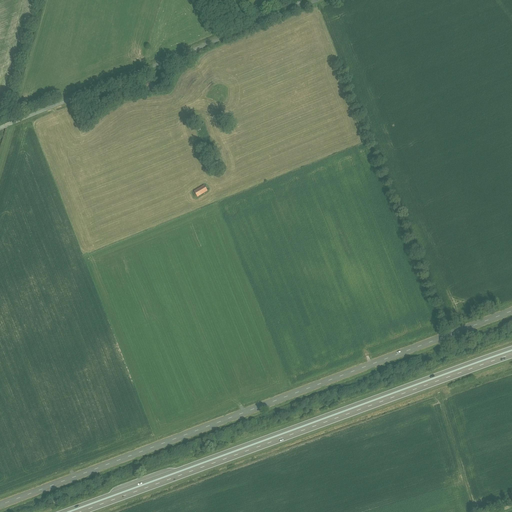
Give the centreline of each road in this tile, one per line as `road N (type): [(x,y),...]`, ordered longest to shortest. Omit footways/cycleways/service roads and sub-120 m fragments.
road 1 (secondary): [(0,504),(511,310)]
road 2 (trunk): [(75,511),(511,353)]
road 3 (unclassified): [(318,0),(0,129)]
